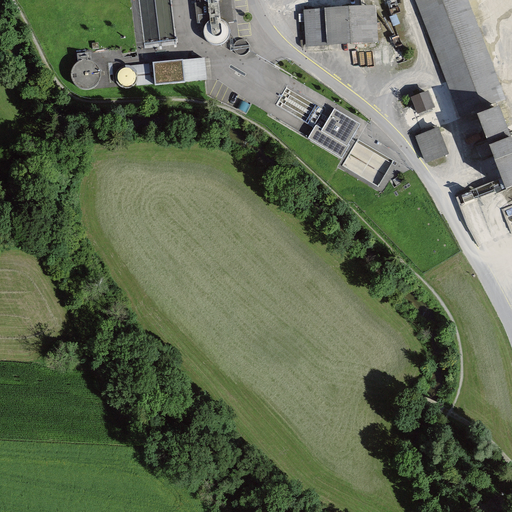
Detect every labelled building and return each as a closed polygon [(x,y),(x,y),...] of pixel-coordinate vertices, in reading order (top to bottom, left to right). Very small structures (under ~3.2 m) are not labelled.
[(229,0),(192,0),(196,28),(209,44),(218,46),(227,40),(232,24),(229,0)] [(466,0),(420,0),(463,116),(504,101),(466,0)] [(376,8),(306,12),(308,47),(379,42),(376,8)] [(207,58),(153,63),(155,85),(209,80),(207,58)] [(94,60),(88,59),(81,61),(76,65),(73,71),(74,77),(77,83),(82,87),(88,89),(95,87),(100,83),(103,77),(102,70),(100,64),(94,60)] [(127,68),(123,69),(120,72),(118,77),(119,81),(121,85),(125,87),(130,87),(134,85),(136,81),(137,76),(135,72),(132,69),(127,68)] [(428,91),(412,97),(420,119),(436,113),(428,91)] [(326,106),(308,140),(342,158),(360,124),(326,106)] [(511,122),(507,107),(481,116),(506,190),(511,188),(511,122)] [(442,128),(420,136),(430,164),(452,157),(442,128)] [(390,163),(357,146),(345,169),(378,186),(390,163)]
